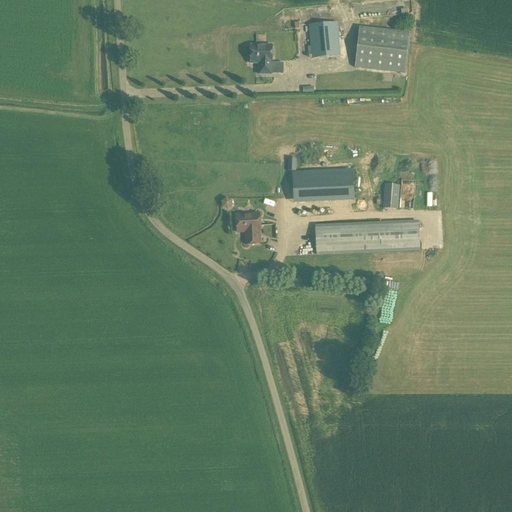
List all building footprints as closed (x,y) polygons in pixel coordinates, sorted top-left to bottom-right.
[(379,7),(363,8),(364,18),(380,16),(379,7)] [(340,56),(337,23),(308,26),(310,46),(308,46),(308,47),(307,47),(308,54),(311,54),(312,59),(340,56)] [(405,74),(409,33),(359,27),(354,69),(405,74)] [(271,75),(271,64),(272,64),(272,46),(251,46),(250,64),(259,64),(259,75),(271,75)] [(317,211),(313,158),(297,160),(296,159),(287,159),(287,171),(297,172),(286,173),(286,183),(285,183),(287,206),(298,206),(298,212),(317,211)] [(406,204),(406,197),(412,197),(412,179),(402,179),(402,204),(406,204)] [(397,210),(399,185),(384,184),(382,209),(397,210)] [(226,201),(221,205),(221,211),(227,213),(232,209),(231,203),(226,201)] [(259,244),(259,231),(260,231),(259,214),(236,215),(237,232),(246,232),(246,235),(246,245),(259,244)] [(316,256),(420,251),(418,221),(315,226),(316,256)]
